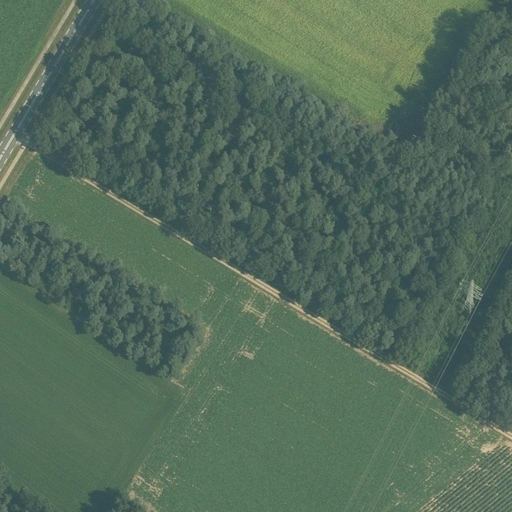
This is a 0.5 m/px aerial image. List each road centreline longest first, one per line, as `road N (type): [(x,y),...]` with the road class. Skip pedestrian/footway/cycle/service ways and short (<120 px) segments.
road 1 (track): [(511,436),(25,142),(0,141)]
road 2 (primary): [(0,158),(93,0)]
